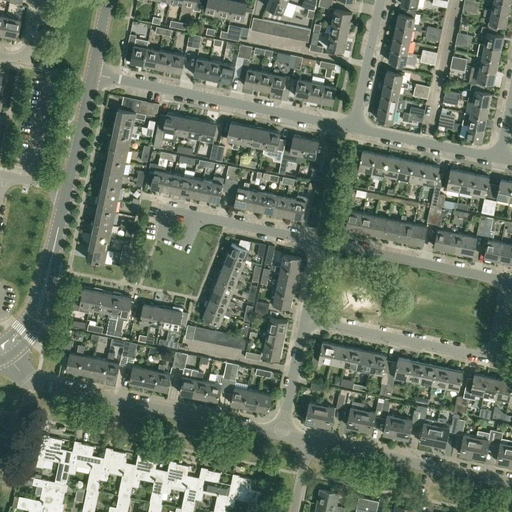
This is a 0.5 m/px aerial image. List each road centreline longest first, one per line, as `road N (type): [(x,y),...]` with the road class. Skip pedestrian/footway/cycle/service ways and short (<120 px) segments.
road 1 (unclassified): [(280,434),(33,382),(4,350)]
road 2 (residential): [(353,128),(91,74)]
road 3 (residential): [(305,321),(480,356),(493,345),(506,281)]
road 4 (unclassified): [(511,483),(309,440)]
road 5 (residential): [(506,281),(320,242)]
road 6 (tertiary): [(4,350),(37,314),(67,190)]
road 7 (residential): [(499,158),(353,128)]
road 8 (residential): [(353,128),(380,0)]
road 9 (residential): [(320,242),(196,216)]
